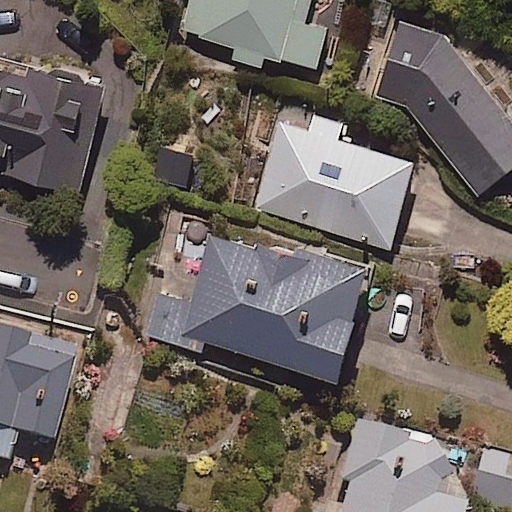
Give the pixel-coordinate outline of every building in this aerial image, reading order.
[(189,0),(182,28),(235,43),(232,56),(267,66),(271,53),(317,67),(329,27),(308,21),(313,0),(189,0)] [(511,112),(447,32),(402,17),(378,88),(410,103),(485,188),(511,164),(511,112)] [(34,65),(0,56),(0,162),(81,184),(95,129),(86,127),(100,74),(36,57),(34,65)] [(344,118),(284,104),(259,210),(398,242),(418,152),(340,134),(344,118)] [(376,265),(216,220),(199,281),(162,270),(145,328),(201,344),(203,335),(345,375),(376,265)] [(82,336),(0,313),(0,481),(14,429),(53,439),(82,336)] [(316,511),(462,511),(468,497),(447,490),(461,447),(359,415),(328,511),(325,511),(317,509),(316,511)] [(511,452),(485,444),(469,497),(511,510),(511,452)]
